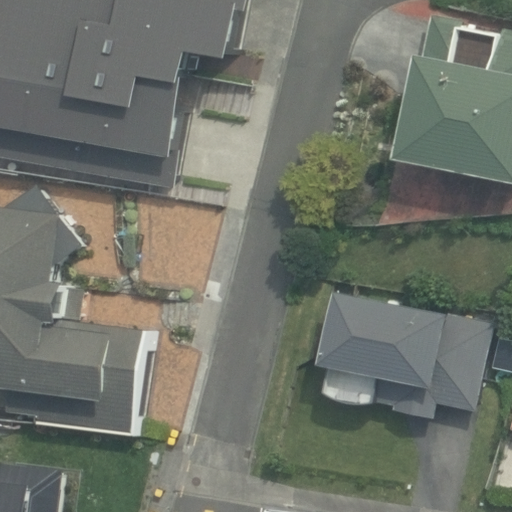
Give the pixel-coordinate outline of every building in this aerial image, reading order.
[(31,0),(24,48),(0,44),(0,146),(188,176),(203,80),(256,89),(270,0),(31,0)] [(415,159),(511,179),(511,27),(442,14),(429,81),(419,79),(413,109),(425,111),(415,159)] [(24,204),(0,201),(0,386),(27,389),(23,421),(145,433),(155,336),(68,327),(77,320),(81,285),(73,277),(73,263),(89,242),(52,187),(24,204)] [(335,400),(443,420),(446,403),(488,411),(505,323),(351,294),(337,365),(342,366),(335,400)] [(0,511),(62,511),(67,475),(18,469),(16,484),(0,482),(0,511)]
